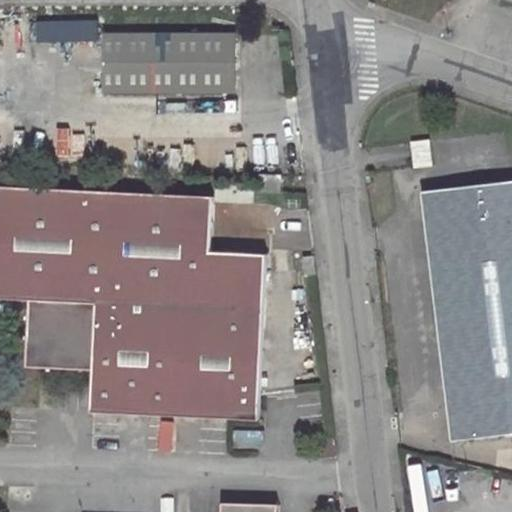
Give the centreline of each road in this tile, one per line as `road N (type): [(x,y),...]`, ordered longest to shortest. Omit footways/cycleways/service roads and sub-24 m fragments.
road 1 (unclassified): [(321,60),(373,511)]
road 2 (unknown): [(368,468),(0,462)]
road 3 (unclassified): [(511,100),(373,56),(321,60)]
